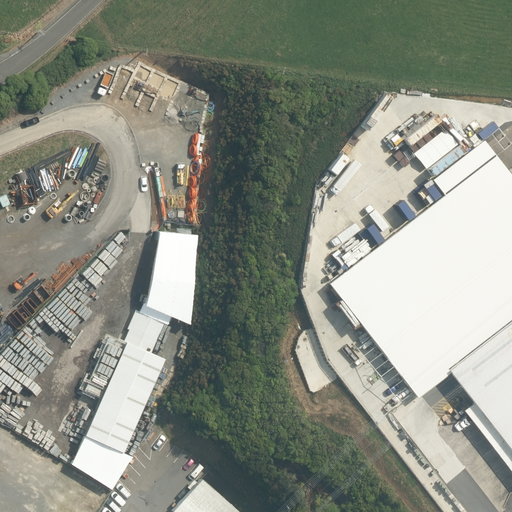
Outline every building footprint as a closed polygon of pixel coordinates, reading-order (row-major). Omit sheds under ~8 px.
[(135,61),(127,59),(121,81),(130,83),(135,61)] [(152,67),(143,62),(133,81),(141,86),(152,67)] [(181,81),(168,74),(158,92),(172,99),(181,81)] [(209,93),(201,89),(193,105),(201,109),(209,93)] [(444,195),(329,284),(417,398),(450,374),(447,370),(511,318),(511,177),(484,141),(432,180),(434,182),(427,188),(434,197),(441,192),(444,195)] [(53,167),(46,154),(21,167),(29,181),(53,167)] [(88,267),(82,274),(90,282),(97,274),(100,277),(114,262),(100,249),(86,265),(88,267)] [(125,342),(84,433),(123,451),(164,357),(152,352),(165,322),(135,310),(127,329),(129,329),(123,342),(125,342)] [(511,318),(447,370),(450,374),(473,403),(463,411),(511,473),(511,318)] [(240,511),(201,477),(199,480),(199,479),(197,482),(194,479),(187,487),(190,489),(169,511),(240,511)]
